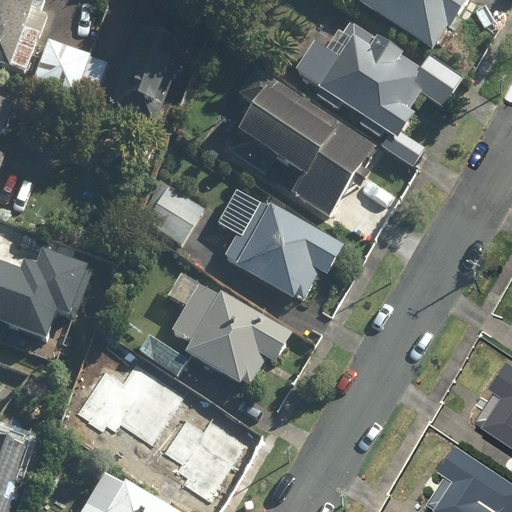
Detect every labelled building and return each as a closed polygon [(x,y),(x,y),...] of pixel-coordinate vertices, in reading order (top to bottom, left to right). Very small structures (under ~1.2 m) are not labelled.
[(48,6),(49,0),(0,0),(0,63),(39,78),(63,11),(48,6)] [(360,0),(442,54),(478,0),(360,0)] [(394,133),(397,135),(388,150),(421,170),(432,152),(410,139),(425,114),(418,110),(427,96),(453,112),(472,80),(432,56),(425,69),(410,60),(415,53),(384,34),(382,38),(351,20),(332,50),(318,42),(298,74),(326,92),(321,101),(342,114),(348,105),(370,118),(364,127),(388,142),(394,133)] [(205,46),(146,26),(115,116),(174,136),(205,46)] [(40,83),(65,92),(70,77),(106,90),(115,64),(54,42),(40,83)] [(386,149),(283,87),(240,158),(343,220),(386,149)] [(4,155),(23,104),(0,95),(0,208),(1,209),(17,160),(4,155)] [(188,246),(209,211),(166,184),(144,219),(188,246)] [(235,262),(311,304),(328,275),(337,280),(354,250),(269,202),(235,262)] [(39,275),(0,262),(0,332),(49,348),(61,310),(72,319),(89,267),(46,253),(39,275)] [(272,359),(285,366),(302,333),(185,274),(173,299),(192,309),(177,339),(196,348),(192,356),(257,388),(272,359)] [(191,362),(154,337),(144,353),(181,377),(191,362)] [(511,357),(493,387),(498,390),(480,419),(487,423),(484,429),(511,446),(511,357)] [(245,426),(146,373),(142,382),(128,374),(104,419),(154,446),(148,457),(211,490),(245,426)] [(25,511),(35,485),(23,480),(36,447),(3,434),(0,441),(0,511),(25,511)] [(430,505),(441,511),(511,511),(511,476),(461,443),(444,469),(451,473),(430,505)] [(183,511),(110,472),(87,511),(183,511)]
